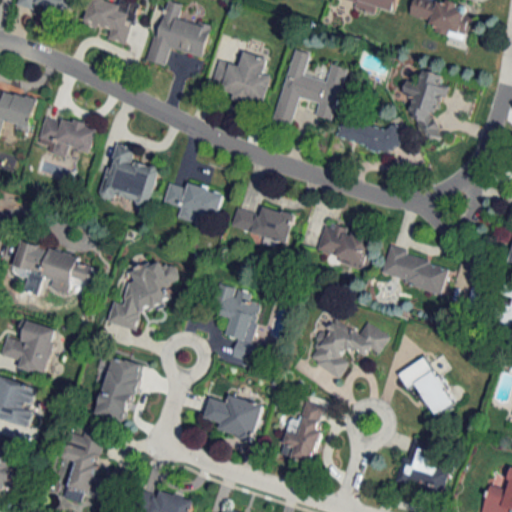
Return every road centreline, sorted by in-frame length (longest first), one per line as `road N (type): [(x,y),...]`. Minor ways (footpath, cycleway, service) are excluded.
road 1 (residential): [(397,200),(257,157),(0,41)]
road 2 (residential): [(365,511),(182,451),(167,425),(185,352)]
road 3 (residential): [(397,200),(439,191),(472,163),(499,100),(511,28)]
